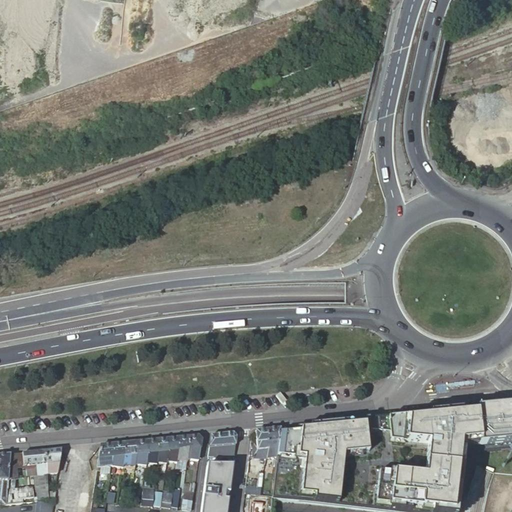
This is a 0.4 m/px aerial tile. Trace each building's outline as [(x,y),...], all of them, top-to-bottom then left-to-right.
[(511,94),(466,97),(467,120),(511,117),(511,94)] [(489,160),(511,157),(511,134),(487,136),(489,160)] [(461,450),(511,444),(511,407),(368,421),(356,509),(379,511),(453,511),(461,454),(461,450)] [(271,499),(356,509),(368,421),(279,430),(276,457),(271,499)] [(279,430),(266,431),(268,451),(268,454),(267,459),(276,457),(279,430)] [(256,432),(255,433),(256,444),(257,452),(268,451),(266,431),(256,432)] [(213,459),(233,459),(236,439),(233,434),(210,437),(206,466),(212,467),(213,459)] [(201,442),(197,438),(189,439),(189,451),(189,455),(199,456),(201,442)] [(189,451),(189,439),(177,440),(178,452),(189,451)] [(177,440),(167,441),(167,453),(178,452),(177,440)] [(167,441),(157,442),(157,454),(167,453),(167,441)] [(157,442),(146,443),(146,455),(157,454),(157,442)] [(146,443),(136,444),(136,456),(146,455),(146,443)] [(136,444),(124,445),(124,457),(136,456),(136,444)] [(257,452),(256,444),(253,444),(252,459),(267,459),(268,454),(268,451),(257,452)] [(124,445),(113,446),(113,458),(115,458),(124,457),(124,445)] [(113,446),(101,448),(99,460),(113,458),(113,446)] [(188,461),(189,455),(189,451),(178,452),(177,462),(187,464),(188,461)] [(59,464),(61,452),(44,453),(45,470),(53,470),(52,465),(59,464)] [(178,452),(167,453),(166,463),(176,465),(177,462),(178,452)] [(45,470),(44,453),(22,455),(23,467),(37,466),(38,476),(34,477),(36,495),(37,495),(38,503),(48,501),(47,494),(46,483),(46,476),(45,470)] [(167,453),(157,454),(157,466),(165,467),(166,463),(167,453)] [(157,454),(146,455),(145,465),(157,467),(157,466),(157,454)] [(22,455),(10,457),(9,468),(16,467),(16,473),(24,472),(23,467),(22,455)] [(146,455),(136,456),(136,460),(136,463),(136,466),(145,467),(145,465),(146,455)] [(136,456),(124,457),(124,462),(124,464),(124,467),(135,469),(136,466),(136,463),(136,460),(136,456)] [(0,507),(7,506),(7,503),(9,468),(10,457),(0,457),(0,507)] [(112,465),(112,469),(123,470),(124,467),(124,464),(124,462),(124,457),(115,458),(115,465),(112,465)] [(113,458),(99,460),(97,472),(106,471),(105,469),(112,469),(112,465),(113,458)] [(57,475),(59,464),(52,465),(53,470),(45,470),(46,476),(57,475)] [(200,511),(226,511),(227,503),(224,502),(224,495),(228,496),(232,468),(212,467),(206,466),(200,511)] [(9,468),(7,503),(34,499),(33,489),(15,491),(16,473),(16,467),(9,468)] [(491,474),(476,468),(473,476),(471,480),(470,485),(468,491),(466,499),(463,509),(462,511),(482,511),(483,510),(484,504),(486,497),(487,493),(487,491),(488,489),(487,489),(489,482),(491,474)] [(253,481),(252,489),(260,490),(261,482),(256,481),(253,481)] [(142,490),(140,508),(152,509),(154,491),(142,490)] [(161,510),(162,495),(153,494),(152,509),(161,510)] [(184,494),(181,511),(185,511),(190,511),(193,495),(184,494)] [(173,495),(171,509),(177,510),(179,496),(173,495)] [(0,507),(0,511),(33,511),(32,503),(7,506),(0,507)]
